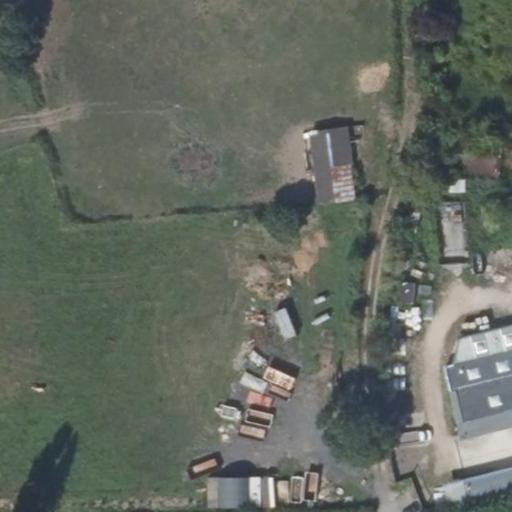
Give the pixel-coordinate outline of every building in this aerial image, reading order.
[(318,205),(358,199),(345,124),(306,131),(318,205)] [(481,176),(497,172),(493,152),(476,156),(481,176)] [(463,204),(449,201),(445,220),(459,223),(463,204)] [(511,423),(511,320),(463,335),(459,357),(449,360),(468,435),(511,423)] [(390,409),(409,409),(407,363),(388,364),(390,409)] [(471,504),(499,496),(511,492),(511,465),(463,479),(471,504)] [(305,475),(207,476),(207,506),(305,505),(305,475)]
